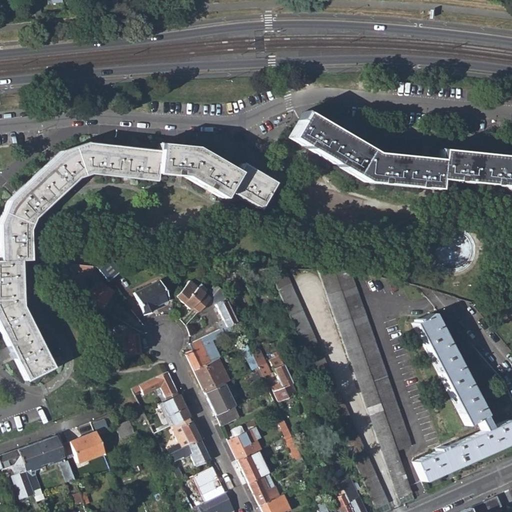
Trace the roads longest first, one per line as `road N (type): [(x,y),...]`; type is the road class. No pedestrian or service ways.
road 1 (residential): [(511,115),(312,97),(230,127),(102,120),(0,129)]
road 2 (primary): [(511,40),(269,23),(0,53)]
road 3 (primary): [(0,82),(369,57),(511,68)]
road 4 (residential): [(246,511),(164,340)]
road 5 (residential): [(0,450),(130,403)]
